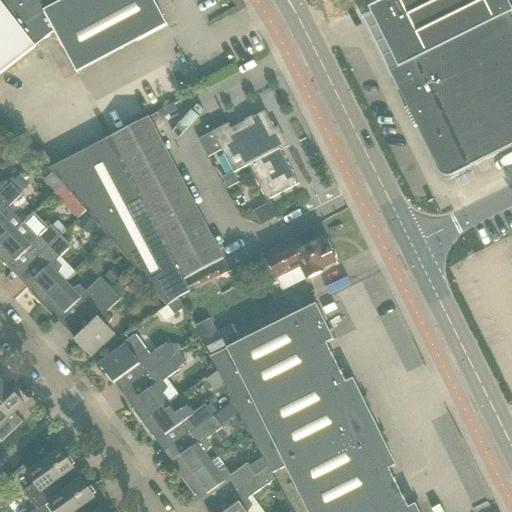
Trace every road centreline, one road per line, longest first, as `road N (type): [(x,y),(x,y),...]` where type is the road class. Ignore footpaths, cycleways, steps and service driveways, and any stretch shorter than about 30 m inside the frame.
road 1 (secondary): [(413,245),(288,0)]
road 2 (residential): [(155,511),(72,392),(0,317)]
road 3 (secondary): [(511,446),(413,245)]
